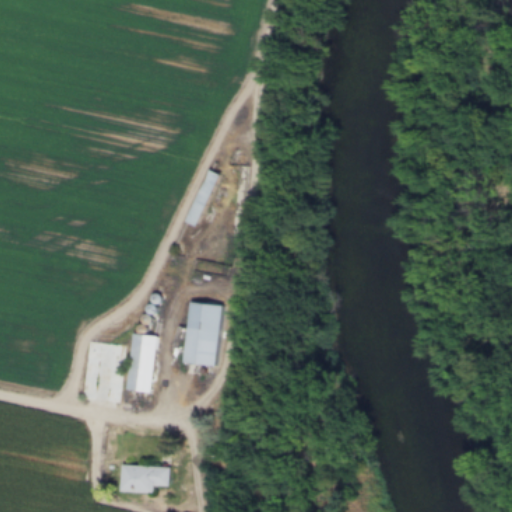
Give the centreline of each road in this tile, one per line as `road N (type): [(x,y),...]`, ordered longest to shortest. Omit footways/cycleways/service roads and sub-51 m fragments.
road 1 (residential): [(254,171),(247,262),(211,422),(204,511)]
road 2 (residential): [(0,395),(77,412),(211,422)]
